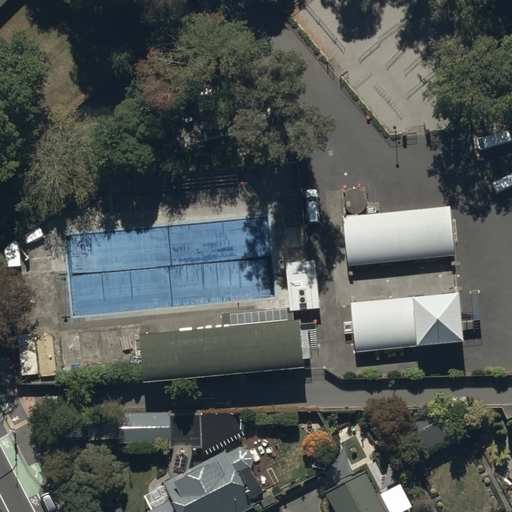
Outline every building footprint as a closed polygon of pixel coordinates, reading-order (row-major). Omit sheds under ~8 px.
[(0,0),(0,17),(17,0),(0,0)] [(430,0),(363,0),(372,87),(368,87),(372,131),(443,124),(430,0)] [(128,177),(130,196),(239,185),(237,165),(128,177)] [(448,206),(345,216),(350,262),(453,252),(448,206)] [(315,258),(286,261),(291,309),(320,306),(315,258)] [(458,290),(350,301),(355,351),(463,340),(458,290)] [(299,315),(140,330),(145,382),(304,367),(299,315)] [(411,429),(426,456),(469,431),(453,404),(411,429)] [(170,504),(154,511),(249,511),(253,511),(248,502),(263,495),(250,470),(253,463),(248,456),(239,457),(227,464),(224,458),(218,462),(215,457),(161,487),(170,504)] [(386,511),(379,496),(375,497),(366,479),(323,500),(329,511),(386,511)]
